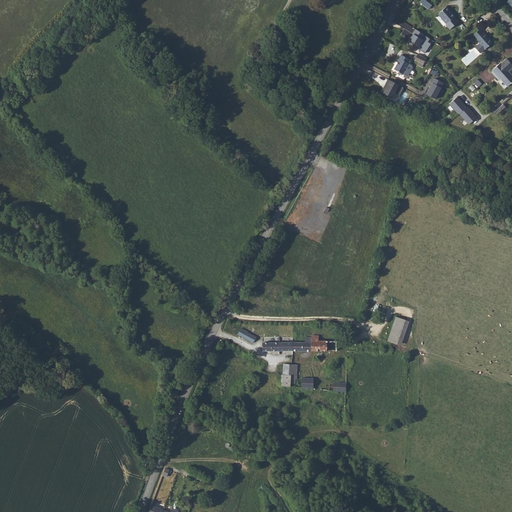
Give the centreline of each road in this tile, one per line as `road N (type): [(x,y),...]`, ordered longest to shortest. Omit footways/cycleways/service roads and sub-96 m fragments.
road 1 (tertiary): [(393,0),(213,332)]
road 2 (track): [(250,477),(296,435),(324,364),(392,313)]
road 3 (tertiary): [(213,332),(141,511)]
road 4 (track): [(331,114),(267,64),(289,0)]
road 5 (track): [(161,459),(229,459),(277,511)]
